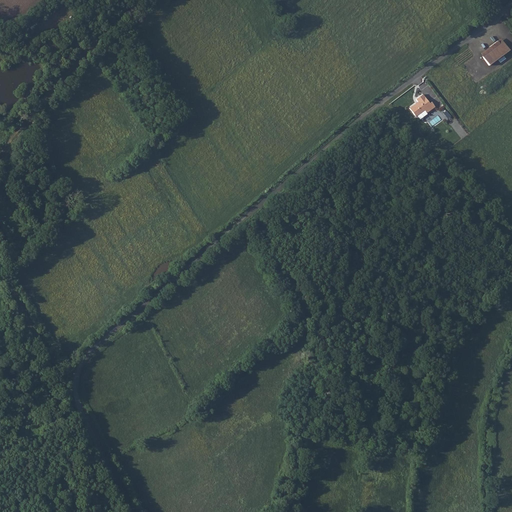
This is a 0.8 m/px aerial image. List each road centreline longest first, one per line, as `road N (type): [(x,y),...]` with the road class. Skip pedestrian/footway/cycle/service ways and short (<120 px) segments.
road 1 (unclassified): [(132,511),(82,412),(81,364),(373,109),(511,1)]
road 2 (track): [(0,147),(133,0)]
road 3 (track): [(77,379),(55,363),(0,266)]
